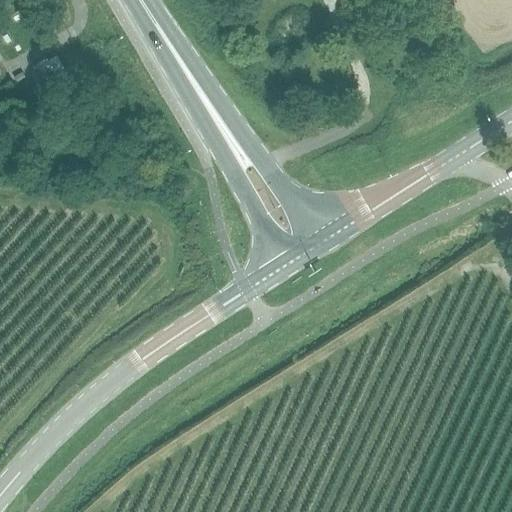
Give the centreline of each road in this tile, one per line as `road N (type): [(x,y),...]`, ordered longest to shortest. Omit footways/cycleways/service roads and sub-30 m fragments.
road 1 (secondary): [(0,497),(115,379),(304,252)]
road 2 (secondary): [(304,252),(140,0)]
road 3 (secondary): [(304,252),(445,164)]
